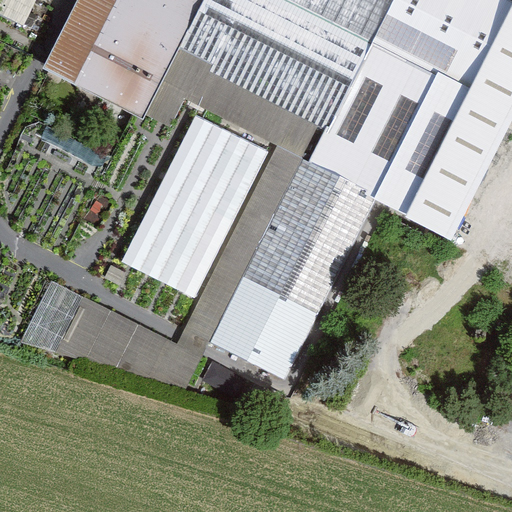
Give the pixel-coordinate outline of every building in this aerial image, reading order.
[(0,0),(0,13),(26,23),(34,0),(0,0)] [(199,0),(73,0),(41,63),(141,114),(170,58),(199,0)] [(511,0),(199,0),(170,58),(319,135),(305,161),(378,199),(450,237),(511,118),(511,0)] [(193,111),(122,261),(199,297),(270,147),(193,111)] [(378,199),(305,161),(213,341),(284,378),(378,199)] [(25,335),(85,362),(100,329),(108,332),(118,310),(50,280),(25,335)]
